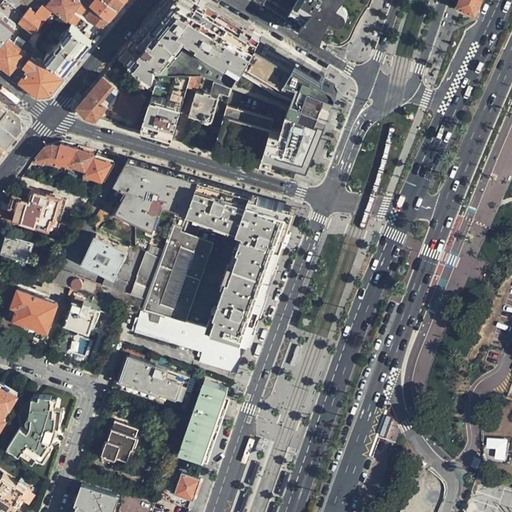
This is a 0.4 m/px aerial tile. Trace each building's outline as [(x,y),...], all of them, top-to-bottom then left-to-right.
[(31,9),(38,0),(0,0),(0,11),(18,25),(21,21),(31,9)] [(83,2),(80,0),(53,0),(49,5),(69,20),(83,2)] [(119,11),(105,0),(97,0),(93,5),(94,6),(111,20),(114,17),(119,11)] [(123,6),(127,1),(125,0),(105,0),(119,11),(123,6)] [(121,55),(139,66),(151,74),(158,79),(159,76),(192,75),(199,75),(200,75),(202,76),(215,81),(233,87),(262,36),(204,2),(201,0),(166,0),(151,18),(134,39),(121,55)] [(274,0),(270,7),(307,29),(328,0),(274,0)] [(336,0),(328,0),(307,29),(310,31),(313,32),(336,0)] [(368,6),(371,7),(373,0),(336,0),(313,32),(330,42),(332,41),(352,36),(368,6)] [(460,0),(459,5),(475,12),(480,0),(460,0)] [(37,13),(47,21),(53,12),(44,5),(37,13)] [(103,29),(111,20),(94,6),(86,16),(103,29)] [(31,9),(21,21),(36,34),(47,21),(37,13),(31,9)] [(0,46),(8,37),(18,25),(0,11),(0,46)] [(47,57),(67,73),(80,57),(93,41),(73,25),(47,57)] [(262,36),(233,87),(268,101),(296,56),(269,40),(262,36)] [(352,36),(332,41),(347,45),(352,36)] [(8,37),(0,46),(0,63),(11,72),(27,52),(8,37)] [(31,68),(21,80),(40,94),(51,93),(64,77),(40,57),(37,60),(33,56),(27,64),(31,68)] [(289,109),(300,113),(313,94),(325,78),(327,74),(296,56),(268,101),(289,109)] [(117,72),(111,80),(122,89),(128,81),(117,72)] [(155,90),(158,79),(151,74),(147,85),(155,90)] [(87,115),(99,119),(115,98),(121,90),(122,89),(111,80),(105,75),(100,81),(80,106),(83,111),(87,115)] [(155,90),(141,131),(158,136),(172,140),(188,89),(192,75),(159,76),(158,79),(155,90)] [(199,75),(192,75),(188,89),(197,91),(202,76),(200,75),(199,75)] [(325,78),(313,94),(327,104),(332,88),(331,81),(325,78)] [(229,101),(233,87),(215,81),(210,95),(197,91),(190,114),(202,118),(212,121),(219,98),(229,101)] [(143,98),(121,90),(115,98),(121,99),(117,109),(137,116),(143,98)] [(313,94),(300,113),(315,119),(317,113),(318,109),(324,112),(327,104),(313,94)] [(0,118),(1,120),(10,109),(0,101),(0,118)] [(227,105),(224,118),(272,131),(276,119),(227,105)] [(0,146),(6,151),(23,130),(22,118),(10,109),(1,120),(0,121),(0,146)] [(68,162),(77,147),(62,142),(60,144),(56,143),(52,144),(45,145),(35,159),(45,162),(46,159),(61,164),(63,161),(68,162)] [(95,152),(77,147),(68,162),(86,168),(95,152)] [(95,156),(86,173),(103,178),(111,161),(95,156)] [(189,208),(199,179),(159,167),(127,158),(123,165),(113,183),(126,189),(123,196),(122,195),(116,210),(154,226),(164,202),(181,206),(181,208),(188,210),(189,208)] [(246,338),(248,339),(261,303),(266,287),(294,206),(228,187),(199,179),(189,208),(245,235),(213,328),(246,338)] [(18,208),(16,216),(15,218),(49,229),(53,218),(55,218),(61,198),(26,187),(25,193),(29,194),(31,199),(30,200),(15,196),(12,206),(18,208)] [(0,220),(13,224),(15,218),(16,216),(0,210),(0,220)] [(10,234),(13,224),(0,220),(0,231),(7,234),(10,234)] [(162,255),(143,309),(187,321),(213,246),(182,230),(184,224),(173,222),(162,255)] [(84,261),(105,270),(111,272),(117,275),(120,269),(129,247),(97,233),(84,261)] [(10,234),(7,234),(0,257),(0,259),(25,266),(28,260),(29,260),(35,242),(10,234)] [(71,288),(125,303),(140,307),(143,309),(162,255),(148,249),(133,292),(124,289),(106,284),(64,270),(57,283),(71,288)] [(56,268),(49,281),(57,283),(64,270),(56,268)] [(117,275),(111,272),(110,275),(106,284),(124,289),(130,273),(120,269),(117,275)] [(30,276),(18,272),(15,282),(27,285),(30,276)] [(51,330),(60,302),(20,288),(14,305),(20,307),(16,319),(26,322),(27,325),(37,328),(39,326),(51,330)] [(91,331),(95,319),(98,308),(92,306),(93,302),(87,300),(85,304),(75,301),(68,323),(69,323),(67,328),(88,335),(89,331),(91,331)] [(143,309),(140,307),(133,330),(200,349),(207,327),(187,321),(143,309)] [(238,359),(246,338),(213,328),(207,327),(200,349),(197,361),(228,370),(234,371),(238,359)] [(184,399),(192,376),(132,354),(124,378),(184,399)] [(220,416),(230,387),(224,385),(206,379),(182,451),(203,459),(205,460),(220,416)] [(13,406),(19,393),(11,388),(10,390),(0,384),(1,381),(0,380),(0,428),(1,429),(8,417),(6,416),(12,405),(13,406)] [(41,391),(41,394),(38,409),(34,409),(33,412),(32,415),(32,418),(33,420),(33,422),(33,424),(34,426),(35,427),(36,427),(31,435),(21,429),(10,445),(22,454),(26,448),(37,455),(33,461),(41,466),(55,444),(53,442),(57,436),(54,434),(56,431),(56,424),(57,419),(60,419),(61,411),(63,411),(65,401),(62,400),(62,399),(54,398),(55,396),(49,395),(49,393),(41,391)] [(38,409),(41,394),(31,392),(28,407),(34,409),(38,409)] [(135,448),(138,436),(114,428),(110,439),(109,438),(104,451),(105,453),(105,454),(117,458),(119,455),(129,459),(133,447),(135,448)] [(487,457),(507,458),(508,437),(488,436),(487,457)] [(26,448),(22,454),(33,461),(37,455),(26,448)] [(196,490),(200,477),(198,476),(188,473),(184,471),(176,492),(193,498),(196,490)] [(0,511),(12,511),(20,501),(17,499),(25,487),(6,473),(0,482),(0,511)] [(113,511),(112,511),(119,493),(88,482),(77,511),(113,511)]
